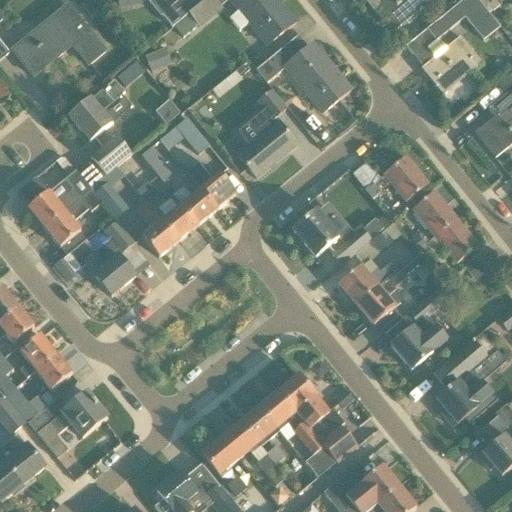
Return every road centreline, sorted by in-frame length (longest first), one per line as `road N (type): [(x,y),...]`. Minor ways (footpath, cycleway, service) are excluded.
road 1 (residential): [(462,511),(296,313)]
road 2 (residential): [(246,252),(250,222),(395,101)]
road 3 (residential): [(511,244),(395,101)]
road 4 (residential): [(118,359),(87,349),(0,238)]
road 5 (residential): [(164,416),(296,313)]
road 6 (residential): [(118,359),(246,252)]
road 7 (residential): [(68,511),(155,443),(164,416)]
road 8 (residential): [(395,101),(313,0)]
road 9 (residential): [(0,194),(46,157),(24,130),(0,149)]
